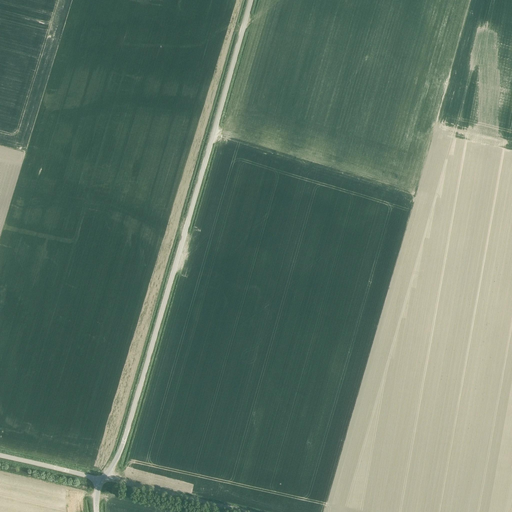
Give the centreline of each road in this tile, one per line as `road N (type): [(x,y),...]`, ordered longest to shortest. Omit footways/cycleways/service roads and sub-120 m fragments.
road 1 (tertiary): [(99,481),(124,441),(251,0)]
road 2 (track): [(253,511),(105,477)]
